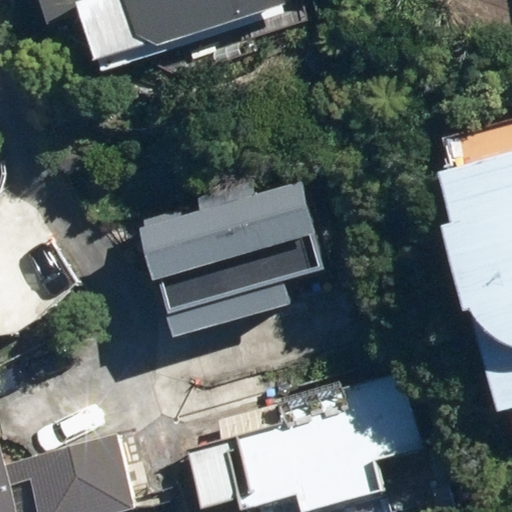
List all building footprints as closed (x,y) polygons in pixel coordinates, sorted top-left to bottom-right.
[(297,0),(96,0),(94,1),(119,68),(298,1),(297,0)] [(493,303),(496,309),(492,312),(511,386),(511,151),(459,165),(476,221),(467,223),(493,303)] [(174,342),(322,310),(318,293),(353,286),(329,173),(146,213),(174,342)] [(235,417),(241,438),(199,449),(214,507),(256,496),(258,500),(315,485),(321,509),(400,487),(393,459),(430,449),(409,370),(235,417)] [(133,511),(150,508),(138,458),(120,462),(114,438),(20,459),(14,436),(0,439),(0,511),(133,511)]
